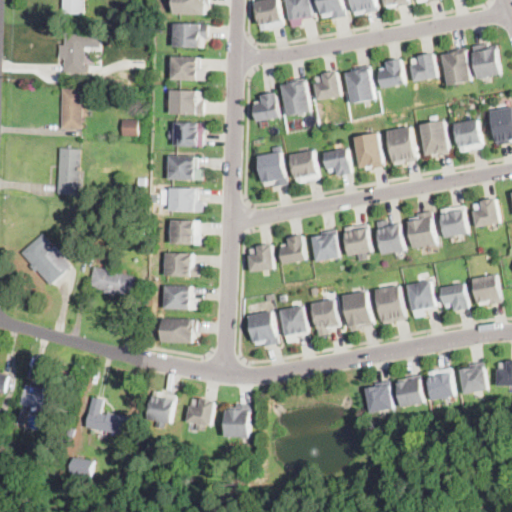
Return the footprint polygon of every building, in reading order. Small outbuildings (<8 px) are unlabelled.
[(85,0),(85,14),(64,14),(64,0),(85,0)] [(211,0),(211,4),(211,6),(208,6),(207,15),(176,14),(177,5),(169,5),(169,0),(211,0)] [(273,30),(263,31),(257,2),(266,0),(280,0),(285,25),(274,28),(274,29),(273,30)] [(304,25),(293,27),(288,0),(311,0),(315,16),(303,18),(304,25)] [(344,0),(348,17),(346,17),(334,19),(333,17),(324,18),(320,0),(344,0)] [(367,13),(357,15),(353,0),(378,0),(380,11),(367,13)] [(410,0),(411,4),(393,8),(392,5),(387,6),(385,0),(410,0)] [(209,37),(209,38),(207,38),(207,47),(176,46),(176,23),(209,24),(209,37)] [(90,66),(90,71),(85,71),(85,72),(65,72),(66,32),(86,32),(86,66),(90,66)] [(488,43),(489,46),(498,44),(503,74),(480,78),(474,46),(488,43)] [(474,81),(451,86),(444,55),(448,54),(448,51),(455,49),(467,47),(474,81)] [(440,77),(417,82),(413,59),(435,54),(440,77)] [(207,71),(207,80),(174,79),(174,60),(174,57),(201,57),(201,69),(207,69),(207,71)] [(143,59),(143,81),(143,85),(127,85),(127,78),(129,78),(130,70),(121,70),(121,59),(143,59)] [(408,84),(385,88),(382,69),(390,67),(389,63),(404,60),(408,84)] [(378,99),(354,104),(348,74),(352,73),(351,69),(371,66),(378,99)] [(344,95),(321,100),(316,77),(339,72),(344,95)] [(314,112),(291,117),(284,86),(288,85),(287,82),(307,78),(314,112)] [(83,128),(83,129),(63,128),(64,88),(84,88),(83,128)] [(206,113),(205,115),(172,114),(173,91),(204,92),(204,101),(206,101),(206,113)] [(283,117),(259,122),(255,102),(264,100),(263,95),(265,95),(278,92),(283,117)] [(511,142),(501,145),(500,146),(493,111),(511,107),(511,142)] [(140,119),(140,136),(124,136),(124,119),(140,119)] [(468,150),(463,151),(457,124),(480,119),(486,146),(468,150)] [(451,154),(440,156),(435,157),(434,154),(428,155),(423,124),(447,120),(453,153),(451,154)] [(206,124),(205,133),(204,147),(176,145),(176,139),(169,139),(170,130),(176,131),(177,122),(206,124)] [(402,164),(397,165),(390,131),(413,126),(420,160),(402,164)] [(385,167),(373,169),(368,170),(367,167),(363,167),(357,137),(380,132),(387,166),(385,167)] [(287,184),(277,186),(275,187),(275,184),(266,186),(260,156),(274,153),(272,148),(282,146),(289,184),(287,184)] [(79,192),(79,195),(59,194),(62,147),(82,148),(79,192)] [(350,148),(354,173),(341,176),(340,172),(330,174),(326,153),(350,148)] [(305,182),(300,183),(294,155),(316,150),(322,179),(305,182)] [(205,169),(205,180),(171,179),(172,156),(199,157),(199,169),(205,169)] [(204,202),(204,211),(171,210),(172,188),(198,188),(198,201),(204,202)] [(488,225),(479,227),(475,203),(499,199),(503,223),(488,225)] [(455,236),(448,237),(444,209),(467,205),(471,233),(455,236)] [(429,245),(417,248),(412,222),(421,220),(420,214),(422,214),(434,212),(440,244),(429,245)] [(202,234),(201,243),(173,243),(173,228),(173,220),(202,220),(202,234)] [(389,220),(390,226),(404,223),(408,250),(386,254),(381,222),(389,220)] [(366,225),(367,229),(371,228),(375,252),(353,256),(348,228),(366,225)] [(344,257),(320,262),(316,237),(324,236),(323,232),(326,231),(338,229),(344,257)] [(48,250),(50,252),(56,246),(73,265),(52,284),(39,269),(37,272),(31,266),(34,264),(23,252),(44,233),(53,243),(47,249),(48,250)] [(310,260),(287,264),(284,245),(291,243),(291,238),(306,236),(310,260)] [(263,271),(253,272),(251,248),(259,247),(259,246),(262,245),(274,244),(277,269),(263,271)] [(201,267),(200,277),(167,276),(168,253),(195,253),(195,267),(201,267)] [(134,282),(131,296),(117,292),(116,294),(106,292),(106,289),(91,286),(96,266),(136,276),(134,282)] [(502,303),(491,305),(490,305),(490,304),(481,306),(476,279),(499,274),(504,302),(502,303)] [(423,316),(417,317),(411,284),(433,281),(438,308),(427,310),(428,316),(423,316)] [(470,298),(472,308),(458,311),(457,307),(448,308),(444,288),(468,284),(470,298)] [(200,299),(200,309),(167,308),(168,285),(194,286),(193,298),(200,298),(200,299)] [(320,294),(314,295),(312,287),(319,286),(320,294)] [(391,323),(386,324),(379,290),(402,286),(408,320),(391,323)] [(360,329),(354,330),(347,295),(370,291),(377,325),(364,327),(364,328),(360,329)] [(283,301),(281,294),(287,293),(289,300),(283,301)] [(328,335),(322,336),(316,303),(334,300),(338,299),(343,326),(330,328),(332,334),(328,335)] [(300,341),(290,343),(284,310),(307,306),(312,333),(300,335),(301,341),(300,341)] [(281,344),(279,344),(267,346),(267,344),(258,345),(252,315),(275,311),(281,344)] [(164,341),(197,342),(198,318),(165,317),(164,341)] [(475,393),(469,394),(463,370),(471,368),(470,365),(485,362),(486,361),(492,389),(475,393)] [(511,362),(511,386),(501,386),(501,362),(511,362)] [(445,399),(437,400),(432,372),(441,370),(453,368),(459,396),(445,399)] [(6,391),(5,393),(2,392),(1,395),(0,394),(0,373),(1,374),(3,374),(9,376),(9,379),(7,388),(6,391)] [(428,403),(405,407),(400,379),(423,375),(428,403)] [(380,411),(374,413),(369,388),(376,387),(376,383),(379,383),(391,380),(396,409),(380,411)] [(63,404),(61,413),(22,403),(27,384),(66,394),(63,404)] [(180,395),(175,423),(168,422),(167,428),(159,426),(160,420),(151,419),(156,391),(180,395)] [(106,413),(109,414),(109,412),(130,417),(126,435),(87,427),(94,397),(105,399),(102,413),(106,413)] [(205,399),(216,401),(218,401),(214,426),(207,424),(206,431),(198,429),(199,423),(190,422),(194,399),(203,401),(203,399),(205,399)] [(253,404),(251,437),(228,436),(229,407),(237,407),(237,404),(253,404)] [(0,408),(8,410),(5,424),(0,422),(0,408)] [(62,440),(58,453),(50,450),(54,436),(63,439),(62,440)] [(95,461),(92,482),(87,481),(86,487),(71,485),(71,482),(75,457),(95,461)]
